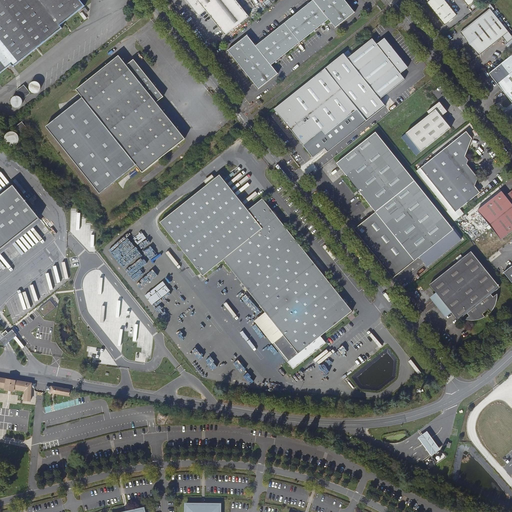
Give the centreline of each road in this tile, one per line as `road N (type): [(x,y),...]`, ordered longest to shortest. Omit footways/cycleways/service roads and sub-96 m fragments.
road 1 (unknown): [(366,309),(241,157),(222,156),(150,211),(149,229),(284,385),(386,393),(402,378),(393,344)]
road 2 (unclassified): [(149,0),(463,394)]
road 3 (unclassified): [(0,371),(332,424),(400,419),(463,394)]
road 4 (unclassified): [(392,0),(511,149)]
road 5 (unknown): [(96,0),(82,29),(0,91)]
road 6 (unknown): [(511,391),(481,405),(471,422),(511,482)]
